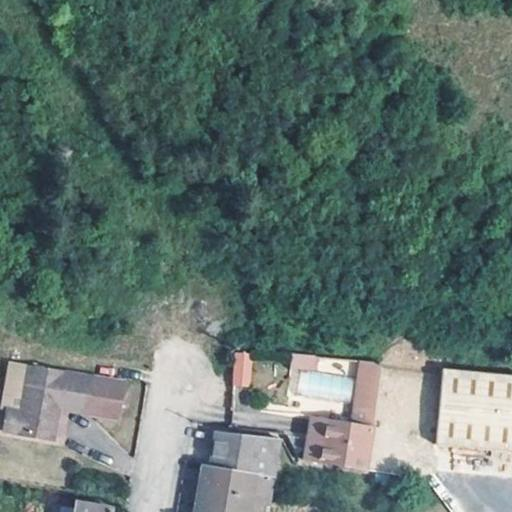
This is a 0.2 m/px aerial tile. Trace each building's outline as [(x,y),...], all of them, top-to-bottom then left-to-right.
[(232,352),(233,387),(250,387),(250,352),(232,352)] [(352,399),(355,359),(291,355),(288,394),(352,399)] [(87,373),(28,364),(26,382),(84,389),(87,373)] [(511,457),(511,376),(440,369),(433,449),(511,457)] [(28,387),(12,385),(8,413),(23,415),(28,387)] [(86,394),(28,387),(23,415),(8,413),(5,433),(53,441),(59,409),(83,413),(86,394)] [(367,426),(306,419),(298,461),(358,471),(367,426)] [(210,468),(250,475),(272,479),(278,444),(217,433),(216,438),(211,462),(210,468)] [(199,498),(196,511),(244,511),(250,475),(210,468),(204,467),(201,487),(207,489),(205,499),(199,498)] [(77,502),(53,498),(51,511),(111,511),(77,506),(77,502)]
